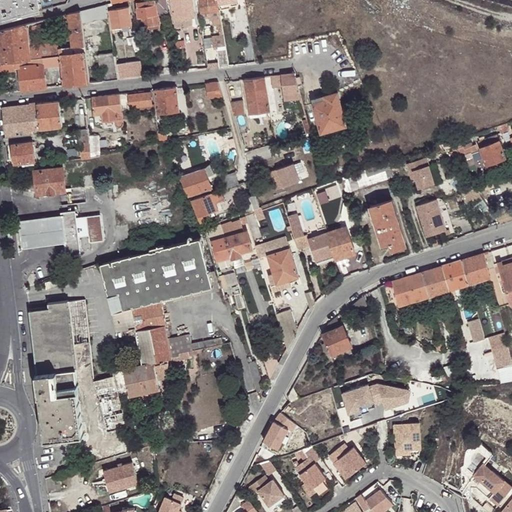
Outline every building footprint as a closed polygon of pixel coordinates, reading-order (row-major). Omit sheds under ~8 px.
[(0,0),(0,13),(1,18),(43,8),(42,0),(0,0)] [(158,14),(159,14),(156,0),(154,0),(155,0),(137,2),(139,16),(143,16),(144,16),(148,16),(158,14)] [(156,0),(159,14),(168,13),(166,0),(154,0),(155,0),(154,0),(156,0)] [(182,16),(192,14),(195,14),(192,0),(171,0),(174,17),(182,16)] [(108,11),(107,4),(80,11),(81,22),(109,16),(108,11)] [(109,16),(111,29),(132,26),(129,6),(108,11),(109,16)] [(72,46),(85,44),(81,22),(80,11),(75,12),(69,13),(69,20),(72,46)] [(69,20),(69,13),(57,16),(58,22),(69,20)] [(160,23),(159,14),(158,14),(148,16),(149,24),(151,24),(160,23)] [(149,24),(148,16),(144,16),(144,19),(145,26),(146,28),(146,27),(160,26),(160,23),(151,24),(149,24)] [(42,20),(29,22),(29,27),(34,31),(44,28),(42,20)] [(0,47),(2,62),(20,59),(31,58),(29,45),(28,35),(26,24),(0,30),(0,47)] [(214,45),(223,45),(223,36),(214,36),(214,45)] [(186,48),(185,40),(175,41),(176,49),(186,48)] [(31,58),(44,57),(52,56),(50,44),(50,43),(35,44),(29,45),(31,58)] [(61,55),(60,47),(59,47),(58,43),(50,44),(52,56),(61,55)] [(64,80),(65,85),(89,82),(86,57),(85,44),(72,46),(60,47),(61,55),(62,63),(64,80)] [(216,50),(218,67),(228,66),(225,49),(216,50)] [(104,65),(105,72),(118,71),(116,62),(114,52),(97,55),(100,66),(104,65)] [(44,57),(45,66),(62,63),(61,55),(52,56),(44,57)] [(21,67),(24,90),(47,87),(45,66),(44,57),(31,58),(20,59),(21,67)] [(0,61),(0,69),(5,69),(5,71),(17,69),(16,68),(21,67),(20,59),(2,62),(0,61)] [(141,59),(116,62),(118,71),(119,78),(143,75),(141,59)] [(105,72),(106,80),(119,78),(118,71),(105,72)] [(300,92),(295,73),(289,74),(289,94),(290,100),(302,98),(300,92)] [(289,94),(289,74),(272,76),(273,88),(283,87),(285,100),(290,100),(289,94)] [(265,77),(245,79),(251,113),(270,110),(270,105),(269,101),(265,77)] [(218,81),(206,82),(207,96),(218,95),(222,95),(218,81)] [(177,87),(154,90),(155,103),(156,110),(156,112),(173,111),(180,110),(177,87)] [(151,90),(128,93),(130,108),(140,107),(152,105),(152,103),(151,90)] [(321,132),(346,127),(338,93),(326,96),(327,101),(315,104),(321,132)] [(121,94),(93,97),(95,114),(103,114),(123,112),(121,94)] [(60,100),(38,103),(41,128),(62,125),(60,100)] [(244,101),(232,103),(236,115),(245,114),(244,101)] [(38,103),(4,108),(8,137),(34,134),(34,129),(41,128),(38,103)] [(155,103),(152,103),(152,105),(140,107),(141,112),(156,110),(155,103)] [(123,112),(103,114),(104,121),(116,120),(117,124),(117,125),(120,127),(123,127),(125,125),(125,122),(123,112)] [(88,128),(86,116),(81,116),(81,120),(79,120),(79,123),(82,123),(82,128),(83,128),(88,128)] [(507,123),(500,126),(502,132),(509,130),(507,123)] [(83,128),(82,128),(81,128),(82,144),(85,144),(91,143),(90,136),(90,127),(88,128),(83,128)] [(230,128),(222,130),(223,139),(232,138),(230,128)] [(100,136),(90,136),(91,143),(91,158),(98,157),(101,156),(100,136)] [(489,165),(501,161),(507,159),(498,136),(479,143),(489,165)] [(15,144),(16,163),(36,161),(34,142),(15,144)] [(82,144),(84,159),(91,158),(91,143),(85,144),(82,144)] [(460,149),(463,158),(476,154),(473,148),(466,151),(465,147),(460,149)] [(170,157),(175,169),(187,163),(181,152),(170,157)] [(413,171),(416,178),(419,189),(436,183),(426,157),(406,164),(409,172),(413,171)] [(492,175),(504,170),(501,161),(489,165),(492,175)] [(345,194),(394,178),(389,162),(360,172),(340,179),(345,194)] [(277,181),(280,188),(300,181),(294,163),(267,172),(271,183),(274,182),(277,181)] [(212,164),(204,170),(208,178),(216,175),(212,164)] [(64,168),(37,170),(39,193),(67,189),(64,168)] [(208,178),(204,170),(181,178),(189,196),(212,189),(208,178)] [(222,189),(239,183),(238,177),(236,171),(223,174),(220,184),(222,189)] [(224,197),(222,189),(210,193),(212,200),(224,197)] [(210,193),(191,199),(199,219),(203,217),(216,213),(212,200),(210,193)] [(245,198),(249,210),(260,207),(255,194),(245,198)] [(220,198),(219,198),(212,200),(216,213),(224,210),(220,198)] [(449,230),(441,207),(438,199),(418,206),(429,237),(449,230)] [(391,200),(370,207),(372,214),(383,245),(390,243),(393,250),(407,245),(393,207),(391,200)] [(447,205),(441,207),(449,230),(455,228),(447,205)] [(80,254),(78,236),(76,217),(75,210),(61,211),(61,214),(63,214),(66,241),(64,241),(66,256),(80,254)] [(64,241),(66,241),(63,214),(61,214),(42,217),(18,220),(22,247),(45,244),(64,241)] [(76,217),(78,236),(89,235),(90,241),(104,240),(101,214),(76,217)] [(288,218),(294,238),(306,234),(299,214),(288,218)] [(224,231),(233,228),(231,222),(222,225),(224,231)] [(222,231),(221,225),(207,230),(209,236),(222,231)] [(336,259),(347,256),(355,253),(345,225),(326,232),(334,253),(335,255),(336,259)] [(223,235),(231,258),(241,255),(240,253),(254,248),(248,228),(223,235)] [(307,238),(310,246),(315,260),(334,253),(326,232),(307,238)] [(294,238),(298,250),(310,246),(307,238),(306,234),(294,238)] [(100,262),(113,313),(123,310),(173,296),(211,286),(214,285),(210,274),(200,235),(195,236),(188,238),(165,245),(150,249),(100,262)] [(220,268),(233,264),(231,258),(223,235),(210,239),(216,260),(217,259),(220,268)] [(268,256),(289,250),(285,237),(255,247),(259,259),(268,256)] [(277,285),(290,281),(299,278),(289,250),(268,256),(274,274),(276,283),(277,285)] [(484,252),(464,258),(471,283),(490,276),(491,276),(489,268),(484,252)] [(334,253),(315,260),(315,262),(335,255),(334,253)] [(336,259),(338,264),(349,261),(347,256),(336,259)] [(511,257),(499,261),(500,265),(511,262),(511,257)] [(464,258),(443,265),(450,290),(471,283),(464,258)] [(491,276),(490,276),(492,282),(494,281),(501,305),(511,302),(511,262),(500,265),(489,268),(491,276)] [(443,265),(425,270),(430,296),(450,290),(443,265)] [(216,271),(223,289),(228,288),(222,269),(216,271)] [(425,270),(394,279),(401,302),(402,303),(430,296),(425,270)] [(215,272),(210,274),(214,285),(220,291),(215,272)] [(292,286),(290,281),(277,285),(276,283),(274,274),(269,275),(274,289),(274,291),(292,286)] [(61,278),(47,283),(47,290),(63,284),(61,278)] [(211,286),(173,296),(174,304),(219,292),(220,291),(214,285),(211,286)] [(310,307),(315,302),(311,291),(305,293),(310,307)] [(358,313),(368,306),(363,294),(361,295),(351,304),(358,313)] [(74,345),(91,343),(86,301),(70,303),(74,345)] [(49,308),(57,370),(77,367),(74,345),(70,303),(70,302),(48,304),(48,308),(49,308)] [(137,331),(166,326),(167,325),(162,303),(133,309),(133,313),(136,327),(137,331)] [(30,311),(37,373),(57,370),(49,308),(48,308),(40,309),(31,310),(30,311)] [(277,316),(287,349),(298,329),(292,311),(277,316)] [(136,327),(133,313),(124,315),(113,317),(117,331),(129,329),(136,327)] [(327,322),(322,333),(338,325),(334,317),(327,322)] [(482,325),(480,318),(468,321),(473,336),(482,325)] [(338,325),(322,333),(326,343),(322,345),(325,351),(329,349),(331,353),(351,344),(343,323),(338,325)] [(485,338),(482,325),(473,336),(474,341),(485,338)] [(179,353),(195,350),(192,334),(169,339),(166,326),(137,331),(141,353),(142,359),(143,364),(155,362),(168,359),(180,356),(179,353)] [(511,362),(511,357),(506,332),(489,337),(497,368),(511,362)] [(436,349),(445,350),(442,340),(434,343),(436,349)] [(80,401),(99,400),(94,381),(91,343),(74,345),(77,367),(79,391),(80,401)] [(268,379),(279,362),(274,347),(260,351),(268,379)] [(142,359),(141,353),(124,357),(124,362),(142,359)] [(170,369),(168,359),(155,362),(156,366),(161,365),(162,371),(170,369)] [(161,389),(156,366),(155,362),(143,364),(124,369),(129,391),(130,396),(161,389)] [(511,362),(497,368),(502,384),(511,381),(511,362)] [(249,365),(254,380),(260,377),(255,363),(249,365)] [(77,367),(57,370),(60,393),(79,391),(77,367)] [(129,391),(124,369),(113,371),(114,376),(118,394),(129,391)] [(84,434),(83,424),(80,401),(79,391),(60,393),(57,370),(37,373),(46,438),(64,437),(73,436),(84,434)] [(105,421),(109,432),(128,427),(123,409),(118,394),(114,376),(94,381),(99,400),(105,421)] [(411,400),(413,387),(378,382),(342,393),(351,421),(364,416),(362,410),(370,408),(368,403),(375,400),(376,402),(384,400),(387,408),(411,400)] [(287,395),(290,400),(299,397),(293,386),(287,395)] [(83,424),(105,421),(99,400),(80,401),(83,424)] [(277,448),(287,427),(293,430),(296,424),(298,421),(280,412),(274,420),(264,441),(277,448)] [(420,423),(394,425),(396,450),(411,449),(422,448),(420,423)] [(193,442),(192,433),(171,440),(171,443),(193,442)] [(128,451),(153,444),(152,437),(128,444),(128,451)] [(342,445),(347,452),(350,449),(345,442),(342,445)] [(342,445),(329,455),(335,462),(339,459),(351,474),(367,461),(354,446),(350,449),(347,452),(342,445)] [(298,451),(305,461),(296,467),(300,474),(311,489),(314,487),(327,478),(315,462),(321,458),(312,446),(298,451)] [(335,462),(334,463),(346,478),(351,474),(339,459),(335,462)] [(261,463),(270,475),(277,470),(269,460),(261,463)] [(106,471),(113,492),(139,483),(133,463),(121,467),(118,468),(106,471)] [(511,482),(488,464),(475,480),(475,488),(482,488),(502,504),(511,490),(511,482)] [(106,493),(113,492),(106,471),(100,473),(106,493)] [(311,489),(300,474),(296,476),(310,496),(317,491),(314,487),(311,489)] [(46,479),(47,493),(62,490),(59,475),(46,479)] [(267,484),(263,477),(249,486),(254,494),(259,490),(270,506),(285,495),(274,479),(270,482),(267,484)] [(382,511),(393,503),(381,489),(366,501),(361,495),(356,498),(365,510),(370,507),(373,511),(362,511),(356,502),(343,511),(382,511)] [(174,493),(172,499),(182,503),(185,497),(174,493)] [(165,496),(161,507),(172,511),(177,511),(179,510),(182,503),(172,499),(165,496)] [(257,511),(249,500),(242,506),(246,511),(245,511),(257,511)]
